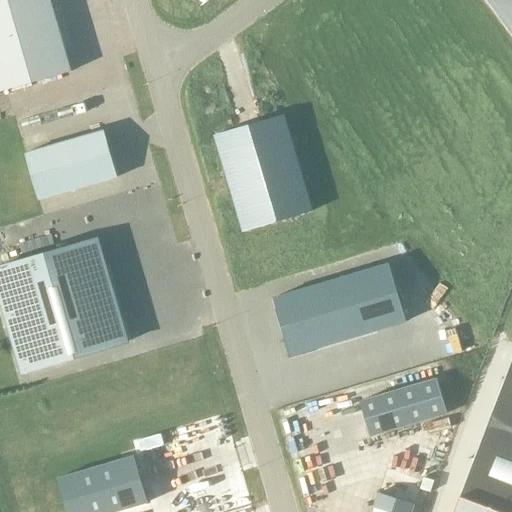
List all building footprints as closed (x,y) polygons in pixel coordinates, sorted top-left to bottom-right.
[(49,0),(0,0),(0,92),(71,72),(49,0)] [(244,93),(204,108),(209,122),(249,107),(244,93)] [(311,211),(283,115),(214,136),(242,232),(311,211)] [(25,154),(38,200),(116,178),(102,131),(25,154)] [(123,344),(92,240),(0,266),(0,284),(26,373),(123,344)] [(406,322),(388,264),(272,298),(290,356),(406,322)] [(511,511),(511,357),(453,511),(511,511)] [(436,379),(359,402),(369,437),(447,415),(436,379)] [(366,455),(385,448),(382,440),(363,447),(366,455)] [(133,457),(56,479),(65,511),(116,511),(147,503),(133,457)] [(410,511),(413,504),(379,493),(372,511),(410,511)]
